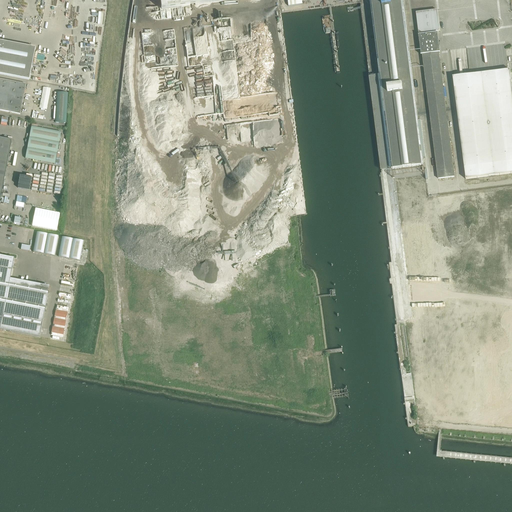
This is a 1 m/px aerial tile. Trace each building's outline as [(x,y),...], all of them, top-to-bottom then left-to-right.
[(160,0),(161,10),(238,0),(160,0)] [(400,0),(384,0),(371,2),(380,75),(370,77),(382,171),(424,166),(412,71),(403,4),(400,0)] [(416,13),(418,34),(439,31),(437,10),(416,13)] [(436,33),(421,35),(438,179),(454,177),(436,33)] [(0,74),(29,81),(35,49),(0,41),(0,74)] [(191,67),(207,66),(206,54),(203,55),(203,60),(196,60),(197,64),(191,65),(191,67)] [(453,77),(466,180),(511,173),(511,88),(510,70),(453,77)] [(0,110),(20,115),(26,85),(0,79),(0,110)] [(43,87),(40,108),(47,110),(51,88),(43,87)] [(65,124),(67,94),(56,93),(55,123),(65,124)] [(61,133),(31,127),(25,159),(55,165),(61,133)] [(0,202),(12,141),(0,138),(0,202)] [(35,209),(32,226),(57,231),(60,214),(35,209)] [(31,246),(26,245),(28,230),(25,230),(22,250),(30,251),(31,246)] [(483,231),(445,235),(446,245),(484,241),(483,231)] [(37,233),(33,252),(54,256),(58,237),(37,233)] [(62,237),(58,257),(80,261),(83,241),(62,237)] [(470,253),(447,256),(451,296),(474,293),(470,253)] [(499,255),(484,257),(486,269),(500,267),(499,255)] [(0,329),(0,330),(40,337),(48,294),(38,292),(40,285),(24,282),(23,289),(9,286),(14,259),(0,256),(0,329)] [(511,305),(495,308),(505,406),(511,405),(511,305)] [(51,334),(64,336),(69,308),(64,307),(63,311),(56,309),(51,334)]
